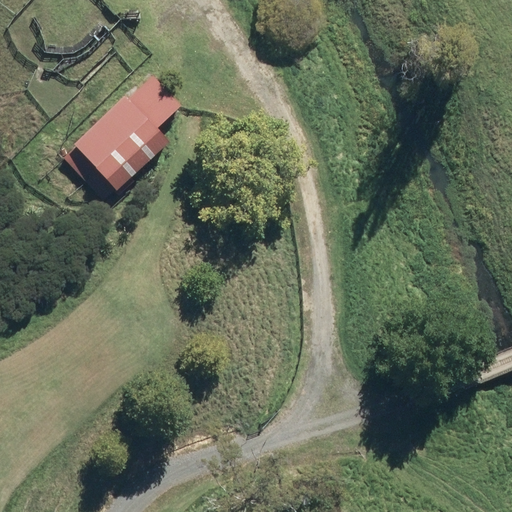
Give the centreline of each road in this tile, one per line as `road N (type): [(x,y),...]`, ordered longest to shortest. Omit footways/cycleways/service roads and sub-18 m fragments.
road 1 (track): [(206,0),(274,78),(298,130),(313,197),(321,419),(146,511)]
road 2 (unclassified): [(321,419),(511,358)]
